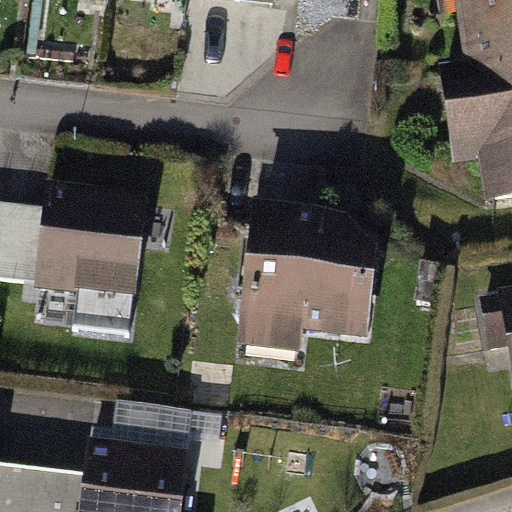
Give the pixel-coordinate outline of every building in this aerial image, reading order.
[(511,0),(446,0),(457,62),(426,67),(444,177),(476,172),(482,212),(511,206),(511,0)] [(179,166),(156,165),(155,192),(178,193),(179,166)] [(147,203),(41,192),(40,208),(31,290),(73,294),(70,317),(135,324),(147,203)] [(40,208),(0,203),(0,286),(31,290),(40,208)] [(300,336),(361,343),(375,220),(251,206),(235,353),(298,360),(300,336)] [(511,412),(511,290),(490,294),(511,412)] [(138,407),(137,439),(193,441),(194,409),(138,407)] [(183,511),(190,450),(87,440),(84,476),(80,511),(183,511)] [(31,511),(35,472),(0,468),(0,511),(31,511)] [(35,472),(31,511),(80,511),(84,476),(35,472)]
